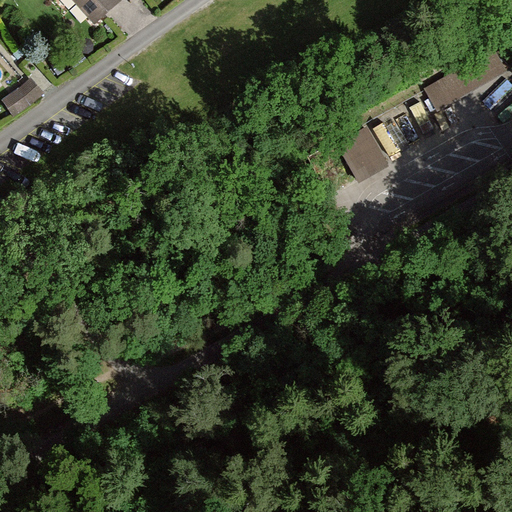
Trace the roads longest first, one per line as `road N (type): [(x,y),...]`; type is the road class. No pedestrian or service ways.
road 1 (unclassified): [(144,388),(511,177)]
road 2 (residential): [(197,0),(0,142)]
road 3 (residential): [(0,227),(144,388)]
road 4 (unclassified): [(0,472),(144,388)]
